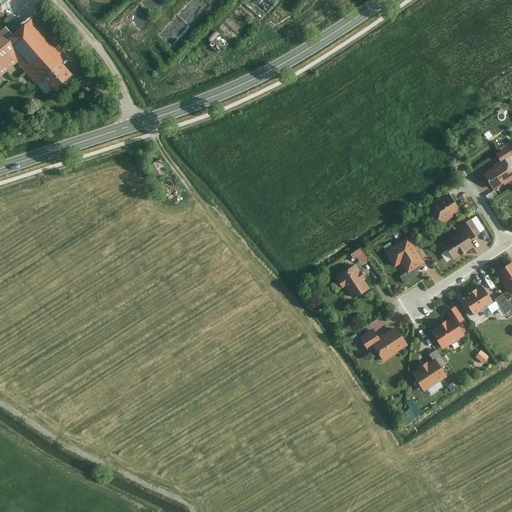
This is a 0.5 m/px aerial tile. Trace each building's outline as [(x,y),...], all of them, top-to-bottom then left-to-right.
[(262,18),(278,0),(277,0),(246,0),(244,3),(262,18)] [(0,78),(18,63),(37,84),(40,81),(59,65),(67,58),(34,18),(10,39),(3,31),(0,34),(0,78)] [(70,77),(59,65),(40,81),(50,93),(70,77)] [(90,102),(97,95),(89,86),(81,93),(90,102)] [(503,161),(511,155),(511,146),(511,145),(494,156),(498,163),(503,160),(503,161)] [(167,176),(159,160),(145,168),(153,184),(167,176)] [(491,192),(511,178),(511,174),(503,161),(503,160),(498,163),(492,166),(493,168),(481,175),(491,192)] [(487,195),(490,200),(499,196),(497,191),(487,195)] [(438,224),(460,211),(450,194),(428,207),(438,224)] [(469,241),(479,235),(470,220),(460,226),(463,230),(469,241)] [(418,223),(412,227),(416,233),(422,229),(418,223)] [(449,263),(473,248),(469,241),(463,230),(438,245),(449,263)] [(415,269),(424,264),(408,238),(384,253),(393,269),(400,265),(406,274),(406,275),(415,269)] [(360,266),(367,262),(360,250),(350,256),(353,261),(356,259),(360,266)] [(511,262),(494,274),(508,297),(511,294),(511,262)] [(349,301),(369,290),(354,265),(335,277),(349,301)] [(403,284),(418,275),(415,269),(406,275),(406,274),(399,278),(403,284)] [(492,302),(483,288),(462,300),(472,316),(490,306),(493,304),(492,302)] [(498,319),(511,310),(503,296),(492,302),(493,304),(490,306),(498,319)] [(459,329),(466,325),(456,308),(446,314),(450,320),(453,318),(459,329)] [(440,351),(464,337),(459,329),(453,318),(450,320),(429,333),(440,351)] [(377,364),(407,346),(396,327),(376,339),(378,341),(368,348),(377,364)] [(371,330),(357,339),(364,350),(368,348),(378,341),(376,339),(371,330)] [(441,369),(446,366),(437,350),(428,355),(432,361),(438,371),(441,369)] [(483,365),(488,358),(480,352),(475,359),(483,365)] [(421,392),(446,378),(441,369),(438,371),(432,361),(410,374),(421,392)] [(413,399),(407,403),(411,408),(403,414),(409,422),(422,413),(413,399)]
